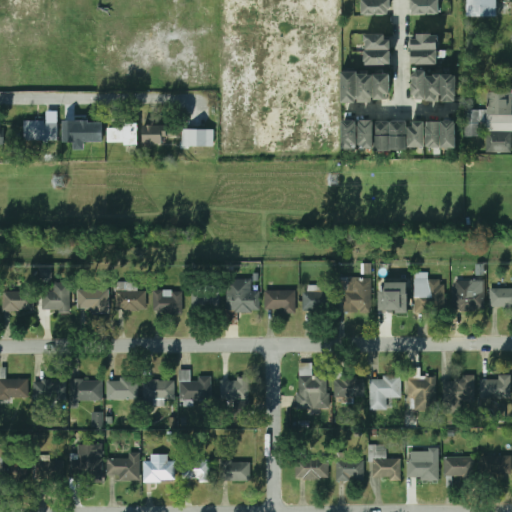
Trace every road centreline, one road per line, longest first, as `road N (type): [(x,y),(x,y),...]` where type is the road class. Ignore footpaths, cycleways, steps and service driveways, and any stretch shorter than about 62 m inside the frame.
road 1 (residential): [(511,343),(0,345)]
road 2 (residential): [(215,99),(0,100)]
road 3 (residential): [(273,511),(271,344)]
